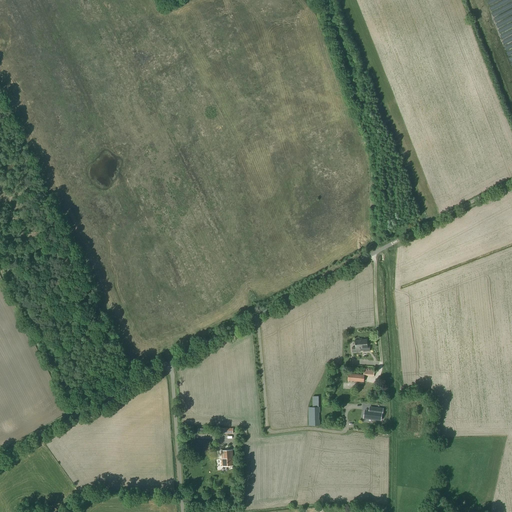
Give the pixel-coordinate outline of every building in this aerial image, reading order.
[(367,347),(367,339),(355,340),(355,347),(352,347),(352,353),(360,352),(360,351),(363,351),(363,352),(370,351),(369,347),(367,347)] [(373,377),(374,371),(364,370),(364,375),(348,373),(348,381),(364,382),(364,376),(368,376),(373,377)] [(319,407),(318,396),(312,396),(313,407),(308,407),(309,426),(320,425),(319,407)] [(360,411),(360,413),(365,413),(365,405),(350,405),(351,411),(360,411)] [(369,407),(369,411),(367,411),(366,419),(381,420),(382,413),(383,409),(378,408),(369,407)] [(210,453),(211,441),(194,440),(193,452),(210,453)] [(233,458),(233,450),(221,451),(221,459),(222,466),(234,466),(234,458),(233,458)]
